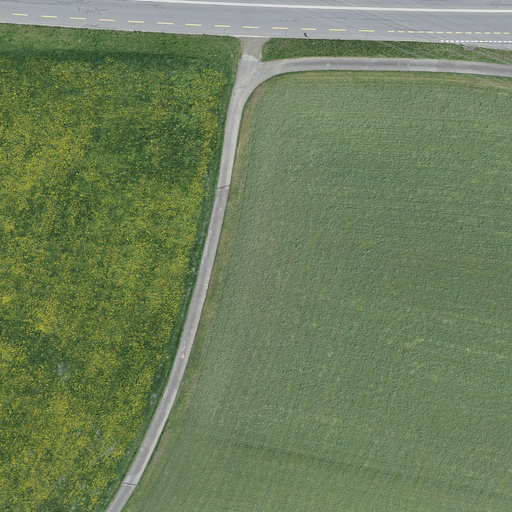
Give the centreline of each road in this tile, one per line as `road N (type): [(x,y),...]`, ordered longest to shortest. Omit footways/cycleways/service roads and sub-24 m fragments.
road 1 (track): [(258,5),(167,411),(104,511)]
road 2 (primary): [(152,0),(467,11)]
road 3 (track): [(511,71),(248,70)]
